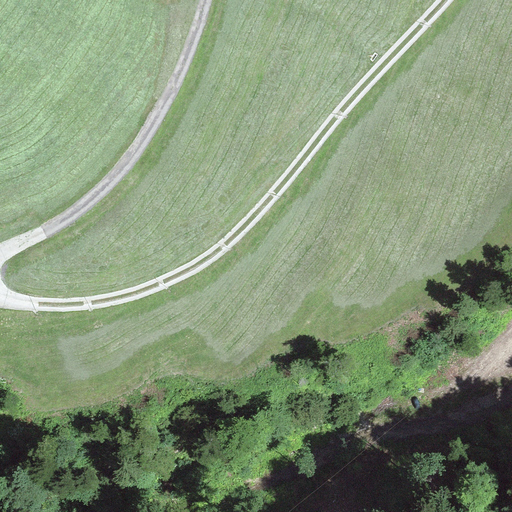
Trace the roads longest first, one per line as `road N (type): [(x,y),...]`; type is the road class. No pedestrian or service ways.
road 1 (track): [(0,300),(56,308),(139,292),(216,250),(442,0)]
road 2 (track): [(0,259),(72,219),(127,160),(161,108),(203,0)]
